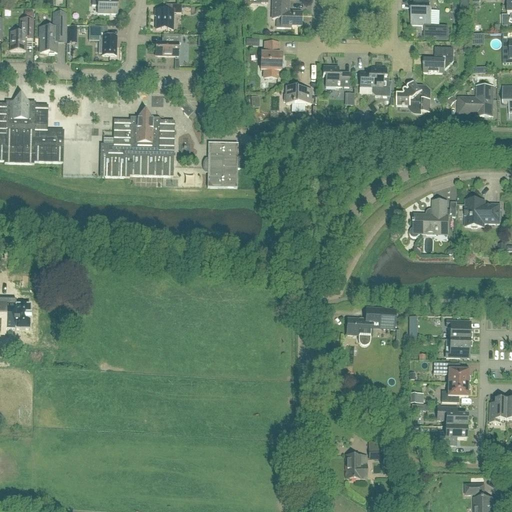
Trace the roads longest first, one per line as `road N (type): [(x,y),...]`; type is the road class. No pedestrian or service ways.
road 1 (track): [(219,0),(223,107),(280,183),(296,274)]
road 2 (tertiary): [(511,155),(450,159),(389,183),(356,210),(314,281)]
road 3 (tertiary): [(307,511),(305,361),(314,281)]
road 4 (residential): [(319,0),(323,45),(381,50),(392,42),(393,0)]
road 5 (residential): [(131,73),(0,67)]
